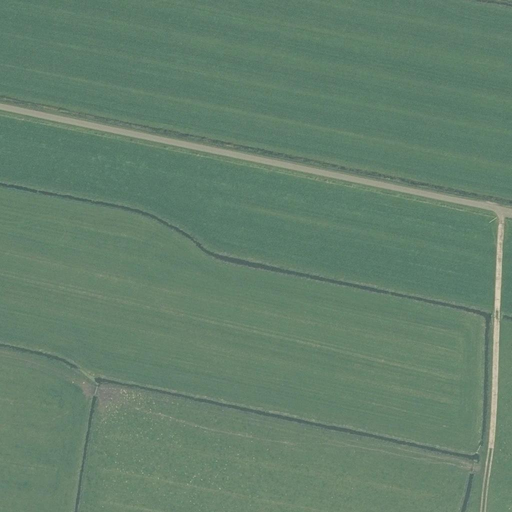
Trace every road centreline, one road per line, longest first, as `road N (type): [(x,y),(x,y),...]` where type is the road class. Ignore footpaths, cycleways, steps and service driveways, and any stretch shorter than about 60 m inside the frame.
road 1 (unclassified): [(511,212),(0,105)]
road 2 (track): [(482,511),(501,209)]
